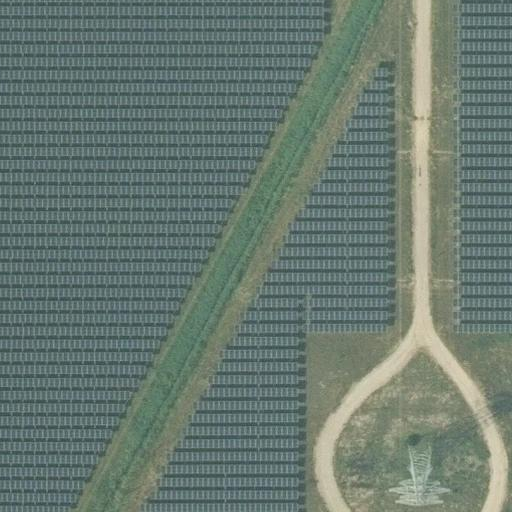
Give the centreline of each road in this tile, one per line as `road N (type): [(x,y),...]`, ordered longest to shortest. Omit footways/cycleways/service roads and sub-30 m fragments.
road 1 (track): [(421,327),(422,0)]
road 2 (track): [(421,327),(330,428),(324,477),(340,511)]
road 3 (track): [(489,511),(492,441),(474,400),(428,340)]
